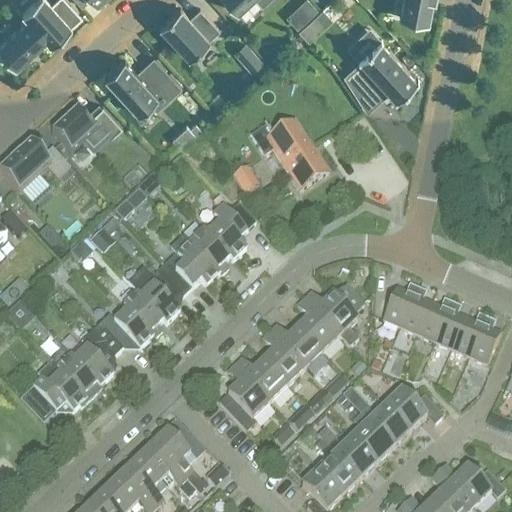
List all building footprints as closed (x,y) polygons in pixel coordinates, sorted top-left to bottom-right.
[(27,19),(46,39),(51,45),(71,27),(47,0),(35,0),(22,13),(27,19)] [(226,0),(238,12),(251,0),(255,0),(262,7),(268,0),(226,0)] [(308,0),(304,0),(299,6),(310,17),(317,10),(308,0)] [(404,0),(401,18),(431,25),(435,0),(404,0)] [(180,8),(160,26),(189,59),(210,40),(209,39),(219,30),(199,8),(189,18),(180,8)] [(0,51),(15,67),(46,39),(27,19),(0,43),(0,51)] [(318,36),(309,26),(300,34),(309,44),(318,36)] [(349,67),(373,101),(383,91),(381,86),(389,80),(399,91),(420,71),(383,30),(362,50),(365,52),(349,67)] [(259,55),(247,66),(253,72),(265,62),(259,55)] [(181,87),(153,57),(137,72),(124,59),(104,77),(138,114),(149,104),(156,111),(181,87)] [(334,134),(360,116),(327,70),(301,89),(334,134)] [(85,106),(51,137),(71,158),(85,145),(93,154),(122,127),(102,105),(101,106),(102,107),(93,115),(85,106)] [(196,123),(190,129),(196,136),(202,131),(196,123)] [(327,175),(293,124),(266,142),(300,193),(327,175)] [(30,145),(19,156),(19,155),(9,164),(0,172),(0,177),(18,197),(47,171),(57,183),(70,171),(52,151),(43,159),(30,145)] [(259,189),(247,169),(233,178),(245,197),(259,189)] [(152,178),(139,191),(148,200),(161,187),(155,181),(152,178)] [(230,261),(232,264),(246,251),(239,244),(248,235),(229,215),(232,213),(228,209),(220,199),(214,204),(220,211),(213,218),(219,225),(207,236),(230,261)] [(114,214),(123,223),(134,213),(125,204),(114,214)] [(248,235),(256,227),(238,207),(232,213),(229,215),(248,235)] [(1,222),(17,240),(26,231),(10,213),(1,222)] [(103,232),(92,243),(102,254),(113,243),(103,232)] [(221,279),(228,272),(223,267),(230,261),(207,236),(204,233),(190,246),(193,249),(194,248),(219,276),(219,277),(221,279)] [(193,249),(190,246),(183,239),(171,251),(176,257),(166,266),(192,293),(201,284),(206,289),(219,277),(219,276),(194,248),(193,249)] [(58,240),(49,249),(60,260),(69,252),(58,240)] [(166,266),(158,274),(180,298),(183,300),(192,293),(166,266)] [(143,275),(129,287),(138,296),(140,299),(140,300),(163,323),(163,324),(166,327),(179,314),(171,306),(180,298),(158,274),(149,282),(143,275)] [(310,296),(304,302),(340,340),(349,350),(358,342),(348,332),(357,324),(352,319),(364,307),(346,287),(333,299),(332,297),(321,307),(310,296)] [(400,332),(418,291),(409,287),(405,295),(396,292),(382,324),(400,332)] [(426,295),(418,291),(400,332),(417,339),(431,306),(423,303),(426,295)] [(7,295),(0,301),(9,312),(17,305),(7,295)] [(140,300),(140,299),(138,296),(123,309),(127,313),(127,312),(153,339),(153,340),(154,342),(162,334),(157,329),(163,324),(163,323),(140,300)] [(340,340),(304,302),(296,309),(307,321),(296,331),(321,357),(340,340)] [(431,306),(417,339),(434,346),(452,305),(443,302),(440,310),(431,306)] [(452,305),(434,346),(452,354),(465,322),(457,318),(461,309),(452,305)] [(16,330),(26,315),(16,309),(7,324),(16,330)] [(127,312),(127,313),(114,325),(108,318),(97,329),(103,335),(104,334),(122,352),(131,344),(139,352),(152,340),(153,340),(153,339),(127,312)] [(474,325),(465,322),(452,354),(469,361),(486,320),(478,317),(474,325)] [(486,320),(469,361),(487,369),(501,337),(492,333),(496,324),(486,320)] [(97,329),(94,333),(99,339),(96,341),(105,352),(113,360),(122,352),(104,334),(103,335),(97,329)] [(321,357),(296,331),(286,341),(275,329),(268,336),(304,374),(321,357)] [(74,362),(100,390),(113,377),(97,360),(105,352),(96,341),(99,339),(94,333),(82,345),(87,350),(74,362)] [(304,374),(268,336),(260,344),(271,355),(261,364),(287,391),(304,374)] [(52,366),(87,404),(101,391),(100,390),(74,362),(71,359),(70,361),(64,355),(60,356),(54,361),(52,366)] [(361,362),(351,371),(357,377),(367,368),(361,362)] [(240,363),(233,370),(269,407),(287,391),(261,364),(251,374),(240,363)] [(52,366),(51,364),(37,378),(42,383),(33,391),(56,415),(64,408),(72,416),(79,410),(80,411),(87,404),(52,366)] [(253,423),(269,407),(233,370),(226,376),(237,388),(227,397),(237,408),(228,416),(246,435),(255,426),(253,423)] [(332,402),(349,385),(340,376),(323,393),(332,402)] [(349,391),(342,398),(349,406),(356,398),(349,391)] [(384,410),(409,435),(425,420),(433,429),(443,420),(423,399),(415,407),(401,394),(384,410)] [(305,410),(313,418),(325,407),(317,398),(305,410)] [(342,398),(336,404),(343,411),(349,406),(342,398)] [(313,418),(305,410),(289,425),(297,434),(313,418)] [(367,410),(360,417),(393,451),(409,435),(384,410),(376,418),(367,410)] [(492,415),(487,427),(495,430),(500,418),(492,415)] [(361,433),(352,441),(377,467),(393,451),(360,417),(352,424),(361,433)] [(327,449),(360,483),(377,467),(352,441),(342,451),(323,432),(317,438),(321,443),(327,449)] [(167,433),(153,447),(187,483),(196,493),(200,497),(209,490),(203,484),(202,485),(193,476),(194,475),(183,464),(189,458),(194,464),(205,454),(186,433),(176,443),(167,433)] [(321,443),(315,448),(321,454),(322,453),(327,449),(321,443)] [(187,483),(153,447),(138,461),(166,490),(173,483),(179,490),(187,483)] [(319,473),(344,499),(360,483),(327,449),(322,453),(321,454),(319,456),(328,465),(319,473)] [(138,461),(123,475),(157,511),(164,504),(158,498),(166,490),(138,461)] [(446,470),(439,477),(472,511),(474,511),(491,497),(497,503),(506,495),(487,474),(478,483),(467,471),(456,480),(446,470)] [(329,511),(344,499),(319,473),(302,490),(316,503),(307,511),(329,511)] [(155,511),(157,511),(123,475),(108,490),(129,511),(132,511),(138,506),(143,511),(155,511)] [(432,483),(432,482),(432,483),(442,494),(432,504),(439,511),(472,511),(439,477),(432,483)] [(187,483),(179,490),(189,500),(196,493),(187,483)] [(129,511),(108,490),(94,503),(102,511),(129,511)] [(102,511),(94,503),(84,511),(102,511)] [(439,511),(432,504),(423,511),(420,511),(411,503),(404,510),(405,511),(439,511)]
